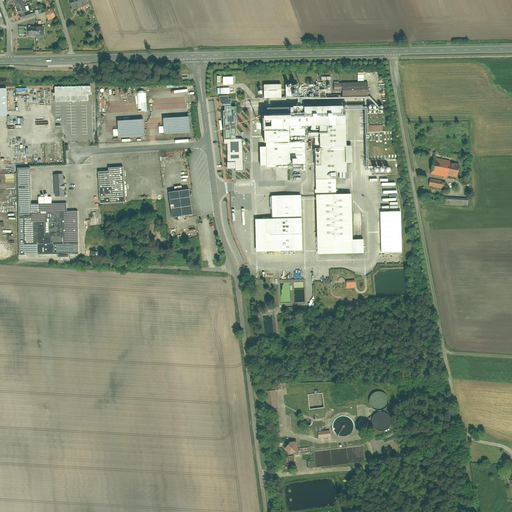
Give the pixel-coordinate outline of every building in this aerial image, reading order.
[(20,0),(10,0),(17,18),(33,12),(31,6),(24,9),(20,0)] [(85,0),(67,0),(72,12),(88,7),(85,0)] [(47,11),(50,20),(57,18),(54,9),(47,11)] [(28,27),(28,36),(36,37),(36,27),(28,27)] [(44,27),(36,27),(36,37),(36,38),(44,38),(44,27)] [(236,84),(235,77),(224,77),(224,85),(236,84)] [(368,97),(368,93),(367,84),(333,85),(333,94),(342,93),(342,98),(368,97)] [(298,85),(285,85),(286,101),(298,100),(298,85)] [(55,87),(55,102),(91,101),(91,95),(94,95),(93,86),(55,87)] [(281,86),(264,86),(264,101),(281,100),(281,86)] [(10,88),(0,88),(0,115),(10,115),(10,88)] [(137,91),(138,111),(148,111),(147,91),(137,91)] [(352,106),(265,109),(266,150),(260,150),(260,167),(309,166),(308,135),(314,135),(317,255),(365,254),(365,240),(353,240),(352,194),(337,195),(336,174),(353,173),(352,106)] [(223,107),(224,142),(234,142),(234,135),(238,135),(237,107),(223,107)] [(165,119),(166,133),(191,131),(189,117),(165,119)] [(120,121),(120,137),(147,135),(146,120),(120,121)] [(224,146),(226,146),(227,172),(242,172),(242,146),(242,141),(234,142),(224,142),(224,146)] [(434,161),(431,174),(457,180),(460,167),(434,161)] [(94,170),(96,201),(120,199),(118,165),(104,166),(104,169),(94,170)] [(64,252),(74,252),(73,209),(62,209),(62,201),(26,202),(25,166),(13,166),(15,253),(53,252),(53,255),(64,255),(64,252)] [(59,171),(49,172),(50,194),(60,194),(59,171)] [(446,183),(430,180),(429,188),(444,190),(446,183)] [(184,187),(164,190),(168,216),(188,213),(184,187)] [(302,195),(272,197),(272,219),(257,219),(258,252),(305,251),(302,195)] [(404,252),(403,211),(383,212),(383,252),(404,252)] [(269,412),(279,411),(277,390),(266,391),(269,412)] [(377,431),(390,426),(386,411),(372,415),(377,431)] [(350,424),(349,428),(339,426),(339,425),(335,425),(334,434),(351,437),(353,428),(352,427),(352,424),(350,424)] [(301,452),(299,441),(291,442),(292,446),(288,447),(289,454),(301,452)]
